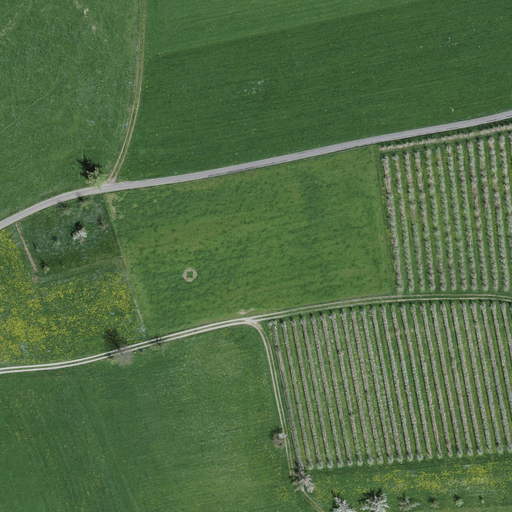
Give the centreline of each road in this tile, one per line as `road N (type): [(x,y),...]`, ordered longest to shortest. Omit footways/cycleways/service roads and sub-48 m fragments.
road 1 (unclassified): [(511,116),(90,192),(0,228)]
road 2 (track): [(319,511),(292,474),(267,343),(251,323),(394,300),(511,300)]
road 3 (track): [(0,375),(251,323)]
